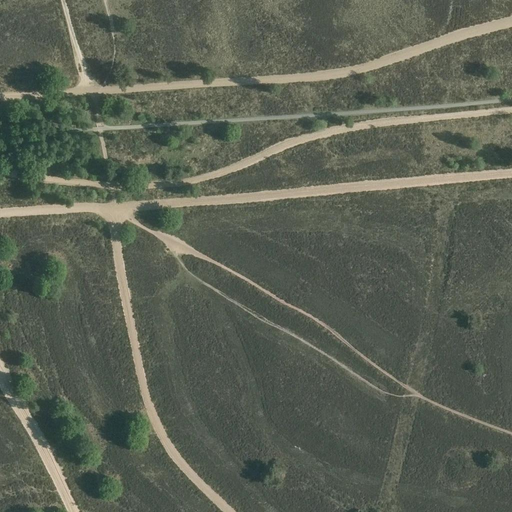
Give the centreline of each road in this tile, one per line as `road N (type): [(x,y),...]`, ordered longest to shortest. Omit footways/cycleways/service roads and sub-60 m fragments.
road 1 (track): [(511,22),(311,79),(87,91)]
road 2 (track): [(511,108),(340,127),(175,182),(108,184)]
road 3 (track): [(511,174),(113,207)]
road 4 (track): [(113,207),(151,418),(167,448),(227,511)]
road 5 (track): [(0,378),(69,511)]
